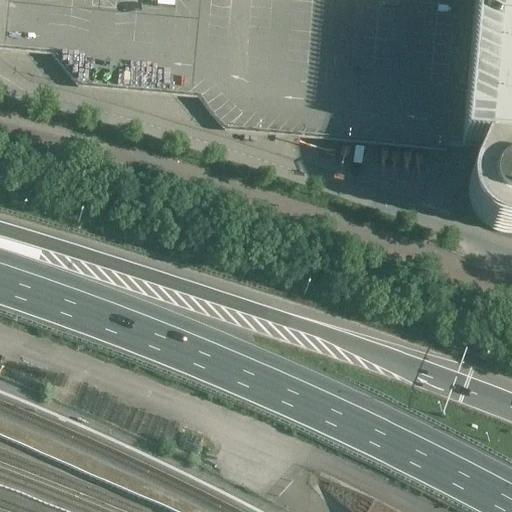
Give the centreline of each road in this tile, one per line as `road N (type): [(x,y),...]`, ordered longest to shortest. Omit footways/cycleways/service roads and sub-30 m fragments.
road 1 (motorway): [(511,501),(289,391),(0,281)]
road 2 (motorway): [(511,407),(321,331),(0,235)]
